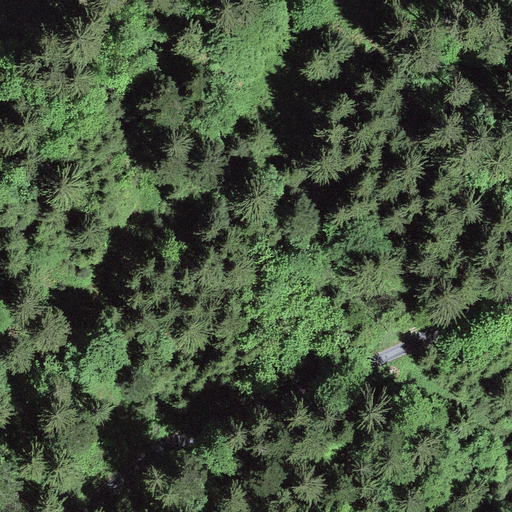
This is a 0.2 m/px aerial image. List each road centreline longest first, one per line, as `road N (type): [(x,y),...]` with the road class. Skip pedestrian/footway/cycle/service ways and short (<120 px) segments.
road 1 (track): [(150,460),(89,349),(85,317),(94,293),(167,172),(324,0)]
road 2 (track): [(82,511),(164,449),(377,359),(511,285)]
